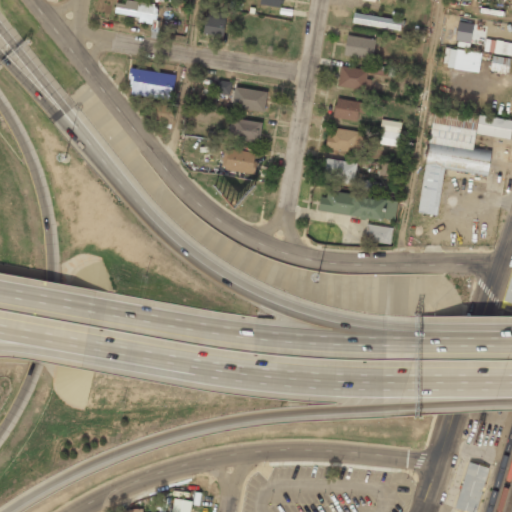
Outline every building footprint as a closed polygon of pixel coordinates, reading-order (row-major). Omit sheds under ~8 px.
[(115,2),(114,14),(139,15),(138,22),(154,23),(155,3),(124,1),(124,3),(115,2)] [(202,32),(206,10),(226,13),(222,35),(202,32)] [(351,22),(353,12),(401,21),(399,30),(351,22)] [(455,41),(471,43),(473,24),(457,22),(455,41)] [(343,55),(346,34),(375,39),(372,60),(343,55)] [(511,56),(483,51),(485,39),(511,43),(511,56)] [(477,73),(452,69),(456,49),(480,53),(477,73)] [(508,72),(509,58),(491,56),(490,71),(508,72)] [(337,86),(339,66),(367,70),(364,91),(337,86)] [(172,100),(175,75),(129,68),(128,80),(132,80),(130,95),(172,100)] [(230,94),(231,82),(217,80),(216,93),(230,94)] [(266,92),(258,143),(225,138),(234,87),(266,92)] [(366,102),(364,114),(357,113),(356,121),(332,117),(336,98),(366,102)] [(511,121),(509,139),(475,133),(478,114),(511,121)] [(400,121),(380,120),(378,144),(398,146),(400,121)] [(325,149),(328,127),(363,132),(361,154),(325,149)] [(435,216),(417,213),(429,142),(491,151),(487,176),(443,169),(435,216)] [(223,149),(221,170),(252,173),(254,152),(223,149)] [(320,179),(324,158),(357,163),(353,185),(320,179)] [(380,183),(358,180),(357,189),(379,191),(380,183)] [(317,210),(320,186),(397,196),(393,220),(317,210)] [(364,241),(391,244),(392,227),(366,225),(364,241)] [(468,511),(475,511),(488,468),(468,462),(454,508),(468,511)] [(194,492),(192,504),(194,504),(193,509),(197,509),(200,493),(194,492)] [(173,498),(170,511),(189,511),(191,501),(173,498)]
